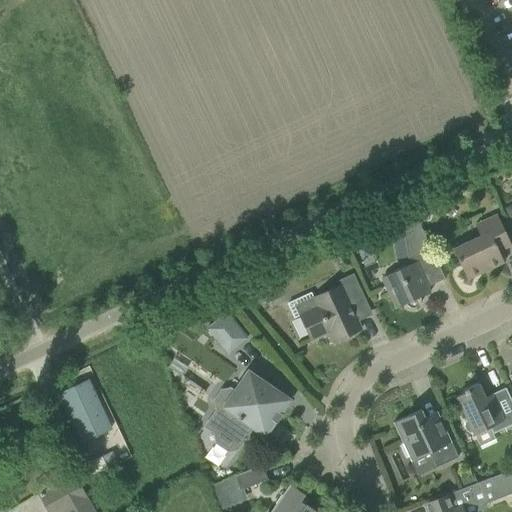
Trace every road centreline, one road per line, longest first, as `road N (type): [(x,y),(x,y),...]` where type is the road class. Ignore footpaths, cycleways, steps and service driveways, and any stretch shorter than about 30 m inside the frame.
road 1 (unclassified): [(0,369),(511,132)]
road 2 (unclassified): [(373,511),(348,445),(348,401),(357,383),(511,308)]
